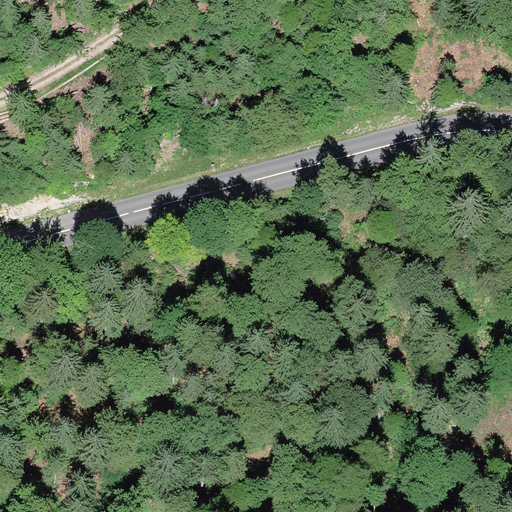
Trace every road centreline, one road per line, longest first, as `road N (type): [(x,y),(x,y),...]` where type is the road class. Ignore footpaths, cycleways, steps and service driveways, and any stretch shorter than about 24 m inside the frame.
road 1 (tertiary): [(511,133),(410,138),(0,252)]
road 2 (track): [(165,0),(0,104)]
